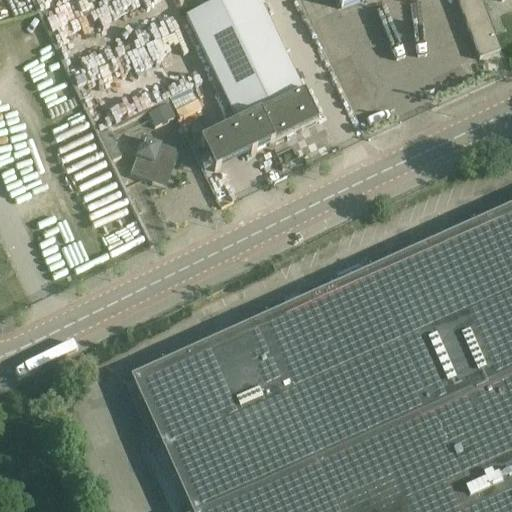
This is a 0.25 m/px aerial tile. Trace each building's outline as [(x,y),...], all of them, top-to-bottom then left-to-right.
[(316,124),(256,0),(227,0),(186,20),(237,126),(198,144),(212,174),(316,124)] [(455,0),(478,62),(500,54),(479,0),(336,0),(341,11),(369,0),(455,0)] [(154,131),(174,121),(168,108),(148,117),(154,131)] [(112,165),(121,161),(109,135),(100,139),(112,165)] [(166,191),(178,155),(160,148),(161,147),(141,140),(135,160),(136,160),(129,178),(166,191)] [(511,511),(511,211),(134,382),(192,511),(511,511)]
